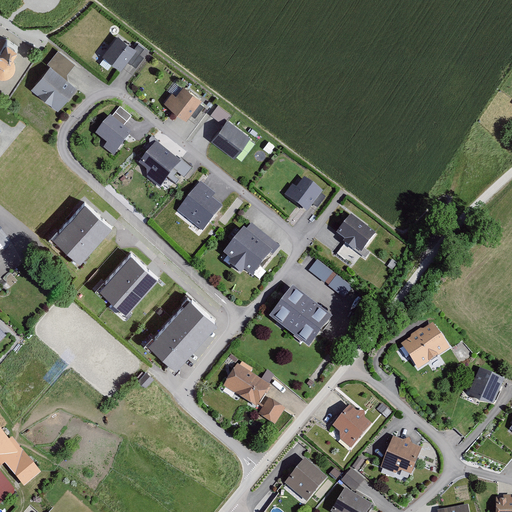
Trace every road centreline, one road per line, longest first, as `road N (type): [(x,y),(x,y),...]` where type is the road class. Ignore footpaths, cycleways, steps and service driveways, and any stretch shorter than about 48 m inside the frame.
road 1 (residential): [(306,243),(119,97),(86,105),(66,123),(65,160),(245,318)]
road 2 (residential): [(350,361),(440,244),(511,175)]
road 3 (residential): [(410,511),(441,486),(450,468),(446,446),(350,361)]
road 4 (residential): [(245,318),(188,394),(192,410),(261,469)]
road 5 (residential): [(261,469),(350,361)]
